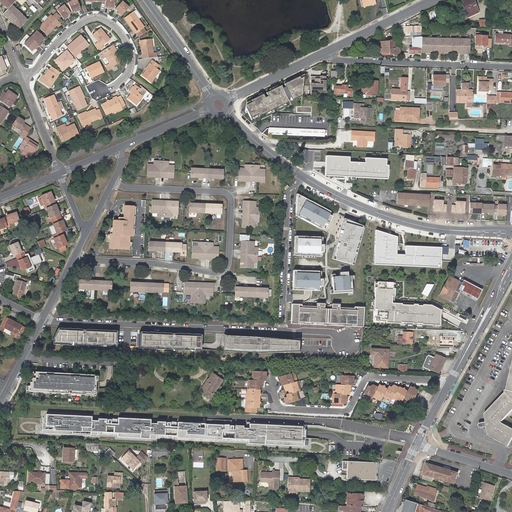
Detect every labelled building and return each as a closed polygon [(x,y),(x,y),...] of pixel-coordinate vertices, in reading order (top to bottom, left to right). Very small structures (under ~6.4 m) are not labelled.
[(0,0),(0,3),(7,10),(3,15),(19,30),(27,20),(12,5),(15,2),(12,0),(0,0)] [(77,11),(81,10),(77,0),(73,0),(68,3),(72,12),(77,10),(77,11)] [(105,0),(105,2),(104,8),(108,9),(108,7),(113,8),(114,0),(105,0)] [(473,8),(474,11),(478,9),(473,0),(460,0),(462,1),(460,2),(465,12),(473,8)] [(117,13),(121,16),(129,8),(122,1),(115,9),(118,12),(117,13)] [(56,10),(63,19),(66,17),(66,16),(70,13),(64,4),(56,10)] [(141,24),(132,12),(124,18),(132,30),(135,33),(143,27),(141,24)] [(44,21),(38,27),(46,35),(55,25),(57,27),(60,24),(56,20),(53,17),(51,15),(48,17),(44,21)] [(96,43),(93,45),(97,52),(100,50),(99,48),(108,43),(100,30),(91,35),(96,43)] [(40,42),(44,38),(36,31),(23,45),(31,52),(34,48),(36,49),(41,43),(40,42)] [(460,44),(460,40),(460,37),(457,36),(457,34),(454,33),(453,36),(455,36),(454,40),(450,40),(449,54),(459,55),(460,44)] [(511,35),(509,35),(495,34),(495,42),(509,43),(509,45),(511,45),(511,35)] [(81,35),(67,47),(75,56),(89,44),(81,35)] [(470,40),(463,40),(464,37),(460,37),(460,40),(460,44),(459,55),(469,55),(470,40)] [(486,47),(491,47),(491,40),(486,39),(486,37),(475,37),(475,46),(475,48),(482,49),(483,46),(486,46),(486,47)] [(421,45),(420,53),(430,53),(431,39),(421,38),(421,45)] [(430,53),(440,54),(440,39),(431,39),(430,53)] [(449,54),(450,40),(440,39),(440,54),(449,54)] [(140,41),(142,55),(153,54),(152,51),(151,40),(140,41)] [(377,42),(377,52),(382,52),(382,55),(393,54),(393,56),(397,55),(397,48),(394,48),(394,43),(392,43),(392,41),(388,41),(377,42)] [(408,53),(420,53),(421,45),(412,44),(412,48),(409,48),(408,53)] [(113,49),(103,54),(109,64),(106,66),(109,70),(113,68),(112,67),(119,63),(116,56),(117,55),(113,49)] [(62,69),(74,60),(66,50),(60,55),(61,56),(56,61),(62,69)] [(99,61),(86,67),(90,77),(103,71),(99,61)] [(145,79),(154,85),(161,73),(157,70),(159,67),(153,63),(151,67),(152,68),(148,73),(145,79)] [(60,71),(52,66),(50,69),(49,69),(44,75),(40,81),(49,87),(60,71)] [(433,86),(443,86),(444,76),(438,76),(438,75),(433,75),(433,86)] [(302,96),(302,76),(283,85),(284,89),(289,98),(291,101),(302,96)] [(310,82),(310,90),(324,91),(325,77),(320,77),(320,79),(315,79),(315,82),(310,82)] [(484,78),(478,78),(478,90),(487,91),(491,91),(492,80),(486,80),(483,80),(484,78)] [(361,84),(361,87),(361,93),(367,93),(366,94),(377,95),(377,87),(377,82),(370,82),(370,84),(367,84),(361,84)] [(456,91),(456,95),(456,103),(466,104),(472,104),(473,92),(467,91),(468,84),(464,84),(461,84),(460,91),(456,91)] [(130,95),(129,95),(127,99),(135,105),(142,96),(137,92),(139,89),(134,85),(132,87),(129,92),(130,93),(131,94),(130,95)] [(262,95),(246,103),(244,111),(245,113),(247,112),(251,121),(270,112),(268,108),(271,107),(273,110),(288,103),(286,99),(281,90),(280,86),(265,94),(266,97),(263,99),(262,95)] [(351,89),(348,89),(344,89),(344,87),(334,87),(334,92),(343,92),(343,94),(346,94),(347,96),(351,96),(351,89)] [(4,93),(2,92),(0,95),(0,100),(5,103),(10,106),(12,103),(17,94),(7,88),(5,92),(4,93)] [(70,94),(77,110),(86,105),(81,94),(82,93),(81,89),(79,90),(70,94)] [(405,100),(406,92),(406,90),(391,89),(391,100),(392,100),(405,100)] [(511,93),(497,93),(496,105),(499,105),(500,100),(502,100),(502,103),(504,103),(511,103),(511,93)] [(47,106),(52,118),(61,114),(52,95),(43,99),(47,106)] [(120,96),(116,97),(121,107),(125,105),(120,96)] [(111,111),(121,107),(116,97),(113,99),(108,101),(107,102),(100,105),(105,114),(111,111)] [(9,110),(0,104),(0,122),(0,123),(9,110)] [(364,105),(353,104),(353,108),(354,108),(354,118),(361,119),(364,119),(364,122),(369,123),(370,109),(363,109),(364,105)] [(408,118),(419,118),(419,109),(400,108),(400,113),(395,113),(394,119),(399,119),(399,121),(408,121),(408,118)] [(89,122),(98,118),(95,111),(94,109),(86,113),(87,114),(85,115),(84,113),(83,113),(78,115),(81,123),(83,125),(89,123),(89,122)] [(17,116),(11,124),(22,131),(20,133),(25,136),(31,127),(26,124),(23,122),(24,121),(20,118),(17,116)] [(56,127),(57,131),(58,130),(62,138),(69,135),(70,136),(78,133),(73,123),(65,127),(64,123),(62,124),(56,127)] [(325,129),(269,127),(268,134),(325,137),(325,129)] [(58,130),(57,131),(61,140),(70,136),(69,135),(62,138),(58,130)] [(401,144),(401,147),(409,147),(410,131),(402,131),(395,130),(395,139),(402,140),(401,144)] [(374,133),(351,131),(351,140),(357,140),(357,147),(366,147),(366,141),(374,142),(374,133)] [(33,141),(25,136),(21,142),(25,145),(23,148),(31,153),(36,146),(32,143),(33,141)] [(503,148),(511,148),(511,136),(504,137),(504,142),(504,143),(503,148)] [(485,142),(486,138),(476,138),(476,148),(489,149),(490,143),(485,142)] [(304,162),(313,163),(314,158),(319,159),(320,151),(306,150),(304,162)] [(385,166),(386,159),(365,158),(365,163),(349,162),(349,157),(326,156),(326,162),(313,161),(313,169),(325,170),(325,176),(387,179),(388,166),(385,166)] [(166,161),(155,160),(155,166),(147,166),(147,177),(154,177),(155,175),(166,176),(165,178),(173,178),(174,167),(166,166),(166,161)] [(412,170),(413,162),(404,160),(403,170),(407,170),(406,180),(414,181),(415,171),(412,170)] [(501,175),(506,175),(511,175),(511,164),(499,164),(499,165),(493,165),(493,176),(498,176),(498,175),(501,175)] [(257,165),(246,165),(246,170),(238,170),(238,181),(245,181),(246,179),(257,180),(256,182),(264,182),(265,171),(257,171),(257,165)] [(453,172),(452,178),(452,183),(452,184),(454,184),(454,183),(465,184),(466,168),(453,167),(453,172)] [(222,178),(222,171),(210,170),(210,178),(222,178)] [(420,175),(419,188),(437,189),(438,179),(425,179),(425,175),(420,175)] [(46,208),(55,204),(50,192),(41,196),(44,204),(46,208)] [(429,195),(396,194),(396,205),(428,206),(429,195)] [(306,199),(301,197),(300,199),(296,197),(295,213),(301,216),(300,219),(321,229),(322,227),(326,229),(333,216),(329,214),(330,212),(309,201),(308,203),(305,201),(306,199)] [(158,217),(170,217),(170,212),(177,212),(178,201),(170,201),(170,203),(159,202),(159,200),(151,200),(151,211),(158,211),(158,217)] [(258,220),(259,208),(253,208),(254,201),(243,200),(242,208),(244,208),(244,219),(242,219),(241,227),(253,227),(253,219),(258,220)] [(443,201),(433,200),(432,211),(446,212),(446,205),(443,205),(443,201)] [(465,202),(456,202),(455,206),(452,205),(451,213),(464,214),(465,202)] [(189,203),(189,211),(201,211),(201,204),(189,203)] [(51,221),(61,217),(55,204),(46,208),(50,217),(51,221)] [(469,214),(481,215),(482,213),(482,205),(470,204),(469,214)] [(498,215),(506,215),(506,205),(498,204),(498,206),(498,212),(498,215)] [(494,212),(494,205),(482,205),(482,213),(488,213),(488,214),(494,215),(494,212)] [(108,250),(128,251),(129,237),(126,237),(127,217),(133,218),(133,215),(128,215),(128,207),(124,207),(123,219),(118,218),(118,222),(113,222),(112,235),(109,235),(108,250)] [(7,217),(3,218),(5,226),(9,225),(9,223),(18,220),(15,212),(6,215),(7,217)] [(61,231),(66,229),(61,217),(51,221),(53,225),(56,233),(61,231)] [(343,218),(340,230),(342,231),(338,245),(336,245),(333,257),(337,258),(336,260),(349,264),(350,262),(354,263),(357,250),(355,250),(357,242),(359,243),(362,234),(359,234),(361,226),(343,218)] [(396,237),(376,230),(374,264),(439,267),(440,248),(405,247),(405,255),(396,255),(396,237)] [(52,235),(57,247),(58,246),(66,243),(61,231),(56,233),(52,235)] [(294,236),(294,253),(306,253),(306,256),(319,256),(319,252),(323,252),(323,241),(320,241),(320,237),(307,237),(307,239),(301,239),(301,236),(294,236)] [(257,260),(257,249),(252,249),(252,241),(241,241),(241,248),(243,249),(242,260),(240,259),(240,267),(251,268),(251,260),(257,260)] [(211,242),(200,242),(200,247),(192,247),(192,258),(199,259),(199,256),(210,257),(210,259),(218,259),(219,248),(218,248),(211,248),(211,242)] [(15,254),(16,258),(25,254),(23,250),(21,251),(17,243),(9,246),(13,255),(15,254)] [(39,248),(33,251),(36,258),(42,255),(39,248)] [(25,254),(16,258),(22,270),(30,266),(25,254)] [(6,262),(8,267),(13,265),(14,268),(19,266),(15,258),(6,262)] [(293,270),(292,287),(305,288),(305,290),(309,290),(318,291),(318,287),(322,287),(322,275),(318,275),(319,271),(306,271),(306,273),(300,273),(300,271),(293,270)] [(347,272),(340,273),(340,276),(332,277),(333,294),(352,292),(351,276),(347,276),(347,272)] [(28,280),(20,277),(20,275),(14,274),(12,279),(17,280),(13,293),(22,296),(24,288),(26,283),(27,283),(28,280)] [(454,290),(458,281),(449,276),(439,295),(454,302),(459,293),(454,290)] [(80,280),(80,287),(91,288),(92,280),(80,280)] [(100,281),(99,288),(112,289),(112,281),(100,281)] [(184,285),(184,292),(193,293),(193,303),(204,303),(204,293),(213,294),(214,286),(214,283),(205,282),(204,284),(194,284),(194,282),(185,281),(184,285)] [(481,290),(462,281),(458,290),(477,300),(481,290)] [(131,282),(131,290),(143,290),(143,283),(131,282)] [(395,283),(376,282),(375,308),(377,316),(393,323),(440,326),(441,311),(431,306),(394,303),(395,283)] [(423,292),(429,295),(434,285),(428,282),(423,292)] [(151,283),(150,291),(162,291),(163,284),(151,283)] [(247,288),(236,287),(235,295),(247,295),(247,288)] [(267,289),(255,288),(255,296),(267,296),(267,289)] [(184,292),(184,294),(192,294),(192,303),(193,303),(193,293),(184,292)] [(204,293),(204,303),(205,303),(205,295),(213,295),(213,294),(204,293)] [(316,303),(316,305),(291,304),(291,324),(363,327),(364,308),(339,306),(339,305),(330,304),(330,306),(325,306),(325,304),(316,303)] [(4,327),(9,319),(4,317),(0,325),(0,328),(3,330),(4,327)] [(20,325),(9,319),(4,327),(12,332),(16,334),(20,335),(24,327),(20,325)] [(117,333),(59,330),(55,338),(54,341),(116,344),(117,333)] [(412,344),(412,332),(403,332),(403,336),(397,336),(397,343),(412,344)] [(203,337),(143,334),(142,345),(202,348),(202,346),(203,337)] [(301,342),(225,338),(224,349),(255,351),(301,351),(301,349),(301,342)] [(388,350),(371,349),(371,355),(375,355),(374,367),(387,368),(388,350)] [(422,367),(429,370),(438,374),(444,358),(435,354),(433,358),(428,356),(426,357),(422,367)] [(511,370),(507,390),(506,392),(486,413),(487,421),(487,426),(489,434),(508,445),(509,444),(490,433),(488,414),(508,393),(509,394),(511,391),(509,390),(511,378),(511,370)] [(43,372),(35,371),(34,378),(31,378),(31,382),(29,382),(29,385),(28,385),(27,391),(35,391),(36,391),(38,391),(42,392),(42,391),(47,391),(47,392),(51,392),(51,391),(56,391),(56,392),(60,393),(60,392),(64,392),(64,393),(76,393),(80,393),(80,394),(85,394),(85,393),(95,394),(95,380),(97,380),(97,375),(93,375),(93,374),(90,374),(89,375),(86,375),(86,374),(74,373),(74,374),(69,374),(65,374),(65,373),(56,372),(56,373),(51,373),(51,372),(48,372),(48,373),(43,372)] [(265,376),(266,372),(253,371),(252,380),(261,381),(261,379),(265,379),(267,377),(265,376)] [(217,389),(219,386),(223,380),(213,373),(208,379),(211,381),(210,383),(212,385),(211,386),(205,384),(203,392),(206,394),(205,396),(210,399),(217,389)] [(287,375),(279,377),(280,380),(279,382),(281,383),(285,382),(286,384),(294,382),(292,374),(289,375),(287,375)] [(340,376),(340,385),(348,386),(348,383),(353,383),(355,382),(353,380),(353,376),(352,376),(345,376),(340,376)] [(507,415),(511,409),(511,378),(509,390),(511,391),(509,394),(508,393),(488,414),(490,433),(509,444),(511,438),(511,428),(501,422),(507,415)] [(252,380),(248,380),(248,389),(256,389),(256,387),(261,387),(262,386),(261,385),(261,381),(252,380)] [(297,381),(294,382),(286,384),(285,384),(287,389),(285,391),(287,391),(290,390),(291,393),(296,391),(300,390),(297,381)] [(335,394),(342,394),(344,394),(344,392),(349,393),(350,391),(349,389),(349,386),(348,386),(340,385),(336,385),(335,394)] [(366,389),(362,396),(370,401),(372,397),(376,389),(373,388),(372,386),(370,386),(368,390),(366,389)] [(372,397),(380,401),(383,397),(384,394),(382,392),(384,389),(383,387),(381,387),(378,386),(376,389),(372,397)] [(383,397),(391,401),(392,399),(397,390),(394,389),(393,386),(391,387),(389,390),(387,389),(384,394),(383,397)] [(392,399),(400,403),(403,399),(404,396),(402,394),(404,391),(403,389),(401,389),(398,388),(397,390),(392,399)] [(411,403),(417,392),(414,390),(413,388),(411,389),(409,392),(407,391),(404,396),(403,399),(411,403)] [(248,389),(246,389),(246,398),(255,399),(255,396),(259,396),(261,395),(259,393),(259,390),(256,389),(248,389)] [(286,400),(287,404),(299,400),(296,391),(291,393),(288,394),(289,396),(285,397),(284,399),(286,400)] [(333,404),(343,404),(345,404),(345,401),(347,400),(346,398),(342,397),(342,394),(335,394),(333,394),(333,404)] [(255,399),(246,398),(246,407),(245,413),(256,413),(256,408),(258,408),(258,405),(260,403),(258,401),(254,401),(255,399)] [(176,435),(220,437),(220,432),(234,433),(234,438),(248,439),(248,444),(304,447),(305,434),(305,425),(247,422),(246,428),(243,428),(243,426),(235,425),(234,430),(233,430),(233,426),(230,426),(230,430),(228,429),(229,425),(195,423),(195,422),(192,422),(192,423),(186,423),(187,422),(183,421),(183,423),(177,423),(177,427),(176,427),(176,423),(150,422),(150,420),(119,419),(118,424),(116,424),(117,419),(112,419),(112,424),(110,424),(111,420),(108,420),(107,423),(106,423),(106,419),(92,418),(92,416),(55,414),(55,418),(46,417),(45,433),(90,436),(90,433),(117,435),(117,437),(156,439),(156,435),(164,435),(165,429),(177,430),(176,435)] [(98,452),(98,444),(86,443),(86,451),(98,452)] [(153,456),(167,457),(167,448),(153,447),(153,448),(153,456)] [(63,449),(63,461),(73,462),(74,449),(63,449)] [(139,462),(142,464),(145,461),(139,455),(136,458),(129,451),(121,458),(133,469),(135,466),(139,462)] [(225,458),(217,458),(216,471),(225,471),(225,458)] [(233,471),(234,481),(246,481),(246,470),(242,470),(238,471),(238,468),(242,467),(241,459),(228,460),(229,468),(233,468),(233,471)] [(347,470),(346,478),(359,479),(359,477),(375,478),(376,463),(347,462),(342,461),(342,469),(347,470)] [(422,480),(432,482),(433,477),(454,483),(457,474),(427,464),(422,480)] [(44,473),(29,472),(29,482),(44,483),(44,473)] [(119,476),(122,476),(122,472),(113,472),(113,475),(106,475),(106,476),(106,486),(118,487),(119,482),(119,476)] [(262,473),(261,474),(260,482),(267,483),(269,484),(269,489),(278,489),(279,472),(273,472),(273,473),(271,475),(269,475),(268,473),(262,473)] [(85,479),(85,474),(81,474),(76,473),(69,473),(68,477),(68,480),(65,480),(64,480),(63,480),(60,480),(60,488),(63,488),(75,489),(79,489),(80,478),(85,479)] [(293,478),(289,478),(288,491),(289,492),(297,492),(309,492),(310,480),(299,479),(293,479),(293,478)] [(495,486),(485,483),(480,498),(490,502),(495,486)] [(427,488),(423,487),(418,485),(415,495),(420,496),(433,500),(436,491),(427,488)] [(428,486),(427,488),(436,491),(433,500),(435,501),(438,490),(428,486)] [(181,501),(181,503),(186,503),(185,487),(174,487),(175,502),(181,501)] [(10,506),(16,507),(20,490),(13,490),(10,506)] [(115,511),(115,500),(111,501),(111,492),(104,492),(105,508),(105,511),(115,511)] [(197,501),(197,502),(206,502),(206,492),(193,492),(194,501),(197,501)] [(167,510),(166,494),(153,494),(154,510),(167,510)] [(359,507),(362,507),(362,494),(347,494),(347,496),(350,496),(349,504),(347,504),(347,506),(359,507)] [(37,511),(39,503),(25,500),(22,510),(29,511),(37,511)] [(419,504),(407,500),(402,511),(416,511),(417,511),(418,506),(419,504)] [(89,511),(92,503),(84,501),(82,506),(74,504),(72,511),(89,511)] [(223,511),(237,511),(238,505),(232,505),(232,502),(224,502),(223,511)]
